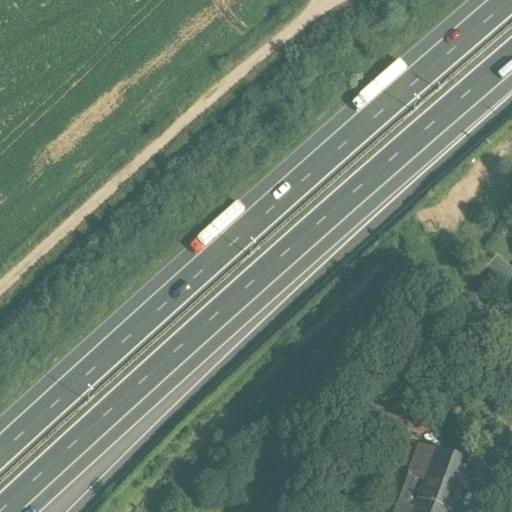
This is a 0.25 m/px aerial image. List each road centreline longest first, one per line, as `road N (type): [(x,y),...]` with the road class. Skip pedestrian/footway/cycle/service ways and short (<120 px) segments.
road 1 (motorway): [(504,0),(0,447)]
road 2 (motorway): [(11,511),(511,65)]
road 3 (motorway): [(78,511),(314,282),(511,106)]
road 4 (track): [(0,212),(231,0),(338,0)]
road 5 (track): [(426,234),(509,447)]
